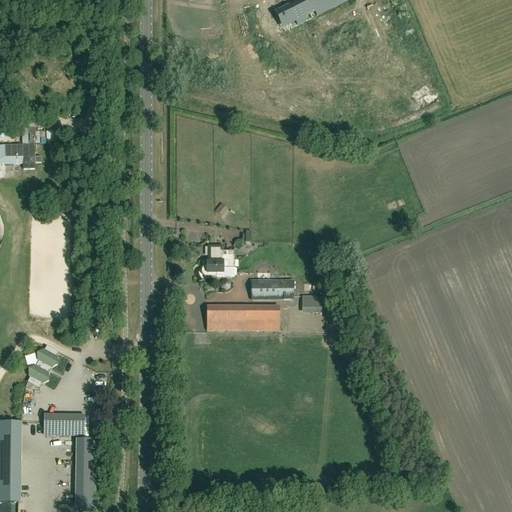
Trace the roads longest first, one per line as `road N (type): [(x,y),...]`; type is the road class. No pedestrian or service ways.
road 1 (secondary): [(142,511),(146,0)]
road 2 (track): [(92,354),(88,122),(61,123)]
